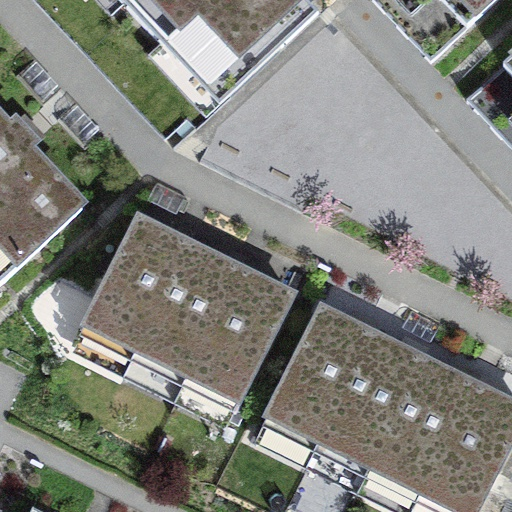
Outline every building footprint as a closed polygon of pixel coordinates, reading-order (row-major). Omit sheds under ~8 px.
[(307,6),(301,0),(107,0),(203,102),(307,6)] [(371,0),(431,63),(498,0),(371,0)] [(511,59),(467,102),(496,133),(511,150),(511,59)] [(0,287),(83,209),(0,121),(0,287)] [(190,248),(137,222),(85,328),(137,354),(190,248)] [(241,274),(190,248),(137,354),(188,380),(241,274)] [(293,299),(241,274),(188,380),(240,405),(293,299)] [(373,339),(320,313),(268,419),(320,445),(373,339)] [(423,364),(373,339),(320,445),(371,470),(423,364)] [(474,389),(423,364),(371,470),(421,495),(474,389)] [(478,511),(511,445),(511,407),(474,389),(421,495),(456,511),(478,511)]
